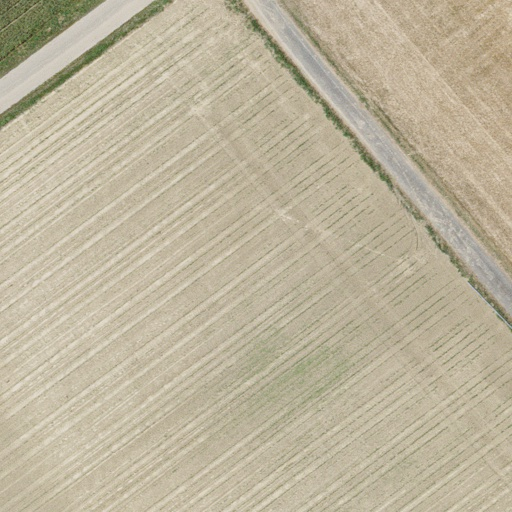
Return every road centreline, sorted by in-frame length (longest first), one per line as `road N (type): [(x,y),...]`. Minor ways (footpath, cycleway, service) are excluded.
road 1 (track): [(261,0),(511,301)]
road 2 (track): [(0,102),(140,0)]
